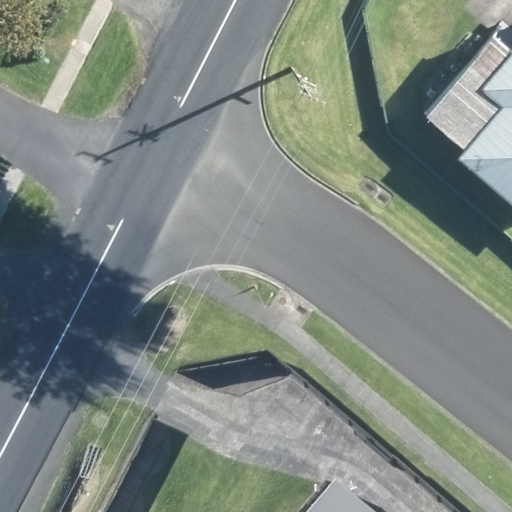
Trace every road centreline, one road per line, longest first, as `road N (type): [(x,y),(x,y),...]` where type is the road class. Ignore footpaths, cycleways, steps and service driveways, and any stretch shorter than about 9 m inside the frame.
road 1 (residential): [(171,132),(511,407)]
road 2 (unclassified): [(0,449),(171,132)]
road 3 (unclassified): [(171,132),(239,0)]
